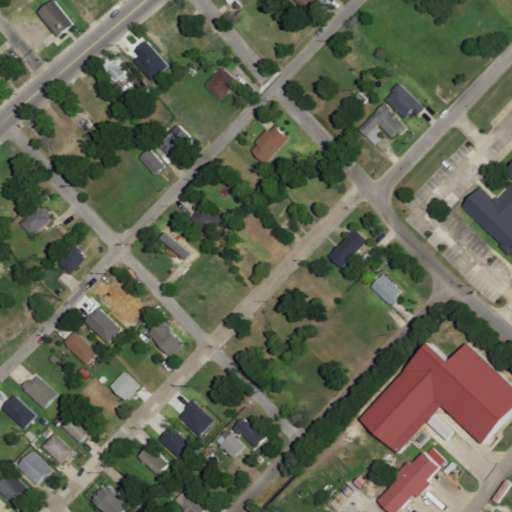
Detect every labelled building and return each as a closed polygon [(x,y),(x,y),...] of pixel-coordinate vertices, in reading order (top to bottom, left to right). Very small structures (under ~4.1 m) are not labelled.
[(50,0),(59,0),(76,21),(60,34),(40,8),(50,0)] [(317,0),(322,6),(306,18),(292,0),(317,0)] [(172,67),(153,44),(136,59),(155,81),(172,67)] [(0,53),(2,52),(21,72),(4,87),(0,82),(0,53)] [(117,53),(122,60),(120,61),(127,70),(126,71),(128,75),(115,80),(103,61),(117,53)] [(224,65),(207,84),(222,98),(232,89),(230,87),(239,78),(224,65)] [(390,100),(408,118),(415,111),(419,115),(427,106),(401,80),(390,92),(394,96),(390,100)] [(385,101),(402,117),(401,119),(409,126),(401,135),(398,132),(395,136),(382,124),(378,127),(388,136),(378,147),(359,128),(385,101)] [(179,123),(191,135),(172,154),(160,142),(179,123)] [(278,123),(290,135),(266,162),(253,148),(259,142),(257,140),(269,127),(271,130),(278,123)] [(141,155),(151,146),(166,164),(155,173),(141,155)] [(483,184),(463,205),(511,251),(511,166),(510,169),(511,170),(511,184),(499,198),(483,184)] [(311,168),(335,192),(321,205),(298,181),(311,168)] [(290,180),(300,189),(294,195),(284,186),(290,180)] [(206,199),(227,219),(211,236),(190,216),(206,199)] [(52,218),(33,234),(22,220),(41,204),(43,206),(46,205),(51,212),(49,214),(52,218)] [(164,219),(171,226),(174,222),(178,226),(174,230),(200,255),(182,273),(174,266),(187,253),(158,226),(164,219)] [(331,253),(356,226),(370,239),(344,266),(331,253)] [(78,244),(86,253),(84,254),(87,257),(71,271),(61,260),(78,244)] [(250,244),(240,254),(243,257),(240,260),(248,268),(251,265),(257,271),(267,262),(250,244)] [(384,274),(405,293),(393,306),(372,286),(384,274)] [(90,323),(112,344),(126,329),(104,308),(90,323)] [(163,318),(150,331),(173,353),(186,340),(163,318)] [(99,351),(88,362),(68,343),(68,342),(66,340),(76,330),(78,332),(79,331),(99,351)] [(454,363),(473,343),(511,379),(511,419),(487,446),(444,406),(400,453),(363,419),(432,344),(454,363)] [(84,365),(79,370),(86,377),(91,372),(84,365)] [(126,369),(141,383),(135,390),(137,392),(131,398),(129,396),(127,397),(112,383),(126,369)] [(39,373),(60,393),(45,407),(25,387),(26,386),(24,384),(30,378),(32,380),(39,373)] [(111,393),(125,406),(114,418),(100,406),(111,393)] [(7,409),(28,429),(40,415),(19,396),(7,409)] [(204,437),(218,420),(197,401),(183,418),(204,437)] [(75,411),(63,424),(80,441),(92,428),(75,411)] [(252,417),(269,433),(258,445),(243,431),(241,432),(234,426),(243,416),(248,421),(252,417)] [(57,417),(53,421),(58,425),(61,421),(57,417)] [(48,426),(42,433),(46,436),(52,430),(48,426)] [(194,443),(174,427),(163,442),(183,458),(194,443)] [(55,431),(73,449),(61,462),(43,444),(55,431)] [(237,459),(249,446),(235,434),(224,446),(237,459)] [(151,443),(139,455),(159,473),(170,462),(151,443)] [(33,449),(18,464),(38,482),(44,475),(46,477),(54,469),(33,449)] [(426,450),(413,463),(410,459),(397,474),(400,477),(379,498),(393,511),(397,511),(416,492),(420,495),(433,481),(429,478),(441,465),(426,450)] [(12,470),(0,482),(0,488),(18,506),(33,490),(12,470)] [(108,483),(103,488),(102,487),(99,490),(100,491),(94,498),(108,511),(118,511),(120,510),(122,511),(123,511),(132,503),(118,489),(116,491),(108,483)] [(187,511),(175,500),(183,492),(189,498),(199,487),(206,494),(200,501),(205,506),(199,511),(187,511)]
